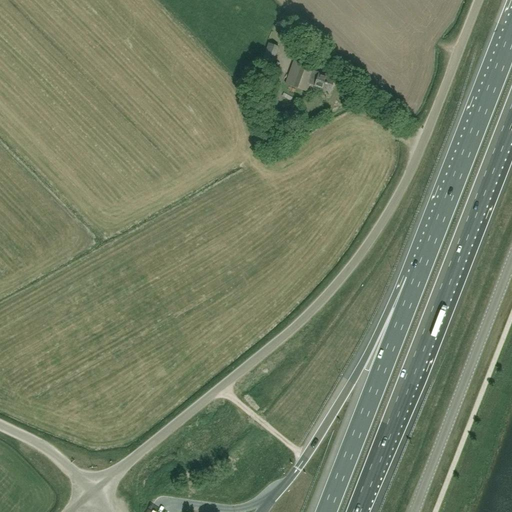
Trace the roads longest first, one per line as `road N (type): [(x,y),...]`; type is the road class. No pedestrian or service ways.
road 1 (unclassified): [(91,492),(282,336),(344,273),(406,178),(478,0)]
road 2 (motorway): [(357,511),(511,115)]
road 3 (unclassified): [(413,511),(511,258)]
road 4 (motorway): [(511,33),(415,281)]
road 5 (motorway): [(415,281),(326,511)]
